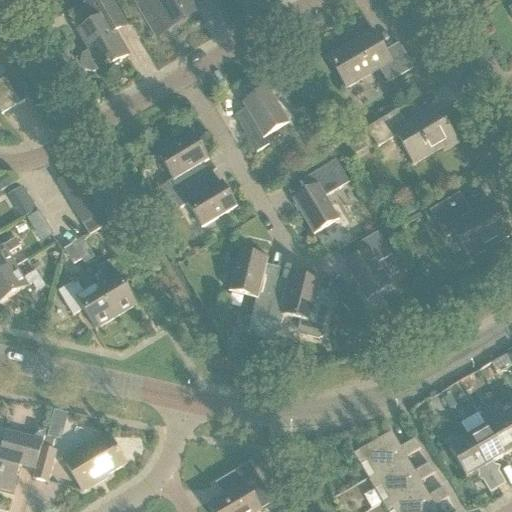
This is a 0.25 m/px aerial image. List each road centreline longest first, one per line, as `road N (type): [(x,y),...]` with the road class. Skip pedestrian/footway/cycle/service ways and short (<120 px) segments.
road 1 (residential): [(511,325),(393,392),(342,408),(285,416),(184,402)]
road 2 (residential): [(185,76),(294,261),(315,267)]
road 3 (residential): [(0,160),(51,152),(185,76)]
road 4 (residential): [(184,402),(0,356)]
road 5 (residential): [(185,76),(319,0)]
road 6 (residential): [(511,107),(448,0)]
